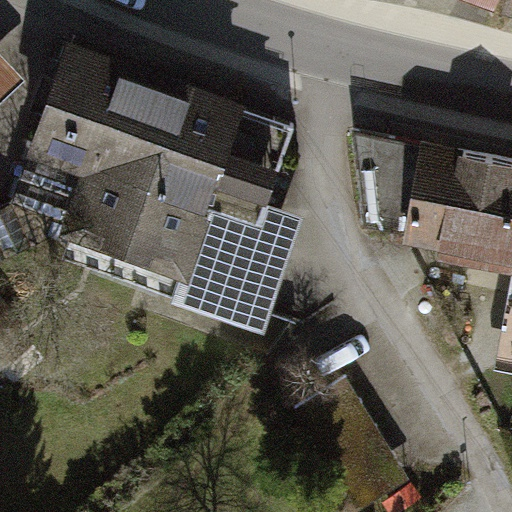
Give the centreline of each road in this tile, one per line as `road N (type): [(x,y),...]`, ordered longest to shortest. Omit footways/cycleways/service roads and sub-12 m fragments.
road 1 (residential): [(341,50),(333,108),(347,243),(375,303),(505,511)]
road 2 (secondary): [(341,50),(511,89)]
road 3 (secondary): [(180,0),(341,50)]
